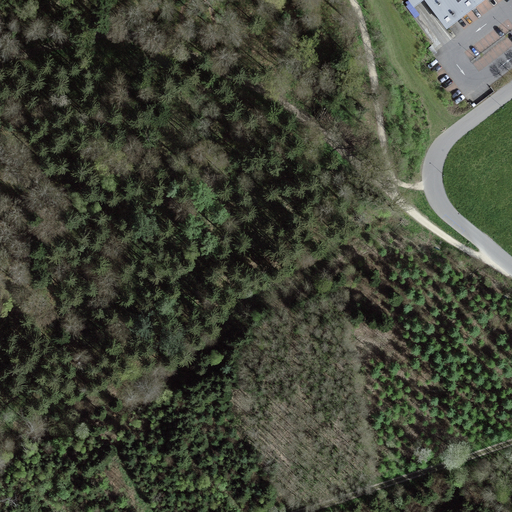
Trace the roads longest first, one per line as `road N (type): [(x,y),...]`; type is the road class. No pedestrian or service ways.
road 1 (residential): [(511,89),(446,140),(432,167),(444,208),(511,268)]
road 2 (track): [(177,51),(302,119),(370,175)]
road 3 (track): [(511,441),(301,511)]
road 4 (track): [(353,0),(364,22),(391,178),(406,205)]
road 5 (track): [(177,51),(110,35),(0,58)]
road 6 (track): [(511,271),(437,233),(406,205)]
